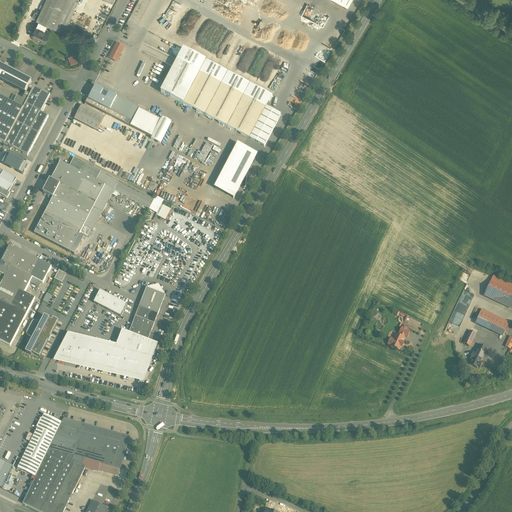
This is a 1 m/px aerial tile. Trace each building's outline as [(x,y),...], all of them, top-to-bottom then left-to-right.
[(79,0),(45,0),(39,14),(36,20),(36,21),(47,26),(63,34),(79,0)] [(47,26),(39,22),(36,27),(35,27),(31,36),(37,39),(36,40),(39,42),(40,40),(45,43),(49,34),(45,31),(47,26)] [(124,48),(117,44),(113,51),(120,55),(124,48)] [(272,96),(184,50),(178,61),(161,93),(264,147),(281,115),(266,108),(272,96)] [(120,55),(113,51),(109,58),(116,62),(120,55)] [(77,52),(67,56),(70,65),(81,62),(77,52)] [(31,83),(6,69),(7,68),(3,67),(3,68),(0,66),(0,79),(26,93),(28,89),(32,91),(34,89),(29,87),(31,83)] [(30,96),(4,145),(3,147),(10,150),(11,148),(28,157),(48,117),(41,113),(50,95),(35,87),(34,89),(32,91),(30,96)] [(104,91),(96,87),(92,94),(91,96),(89,100),(88,99),(85,104),(108,116),(114,105),(100,98),(104,91)] [(12,103),(0,96),(0,142),(4,145),(30,96),(26,93),(22,99),(17,97),(15,102),(13,101),(12,103)] [(140,109),(117,98),(114,105),(108,116),(124,124),(126,119),(133,123),(140,109)] [(106,115),(85,104),(84,107),(104,117),(106,115)] [(84,107),(82,106),(75,120),(97,131),(104,117),(84,107)] [(161,120),(140,109),(133,123),(126,119),(124,124),(152,138),(161,120)] [(152,138),(151,140),(160,144),(171,123),(162,118),(161,120),(152,138)] [(258,154),(238,143),(214,188),(234,199),(258,154)] [(10,155),(7,154),(2,164),(5,165),(5,166),(19,173),(22,175),(28,164),(25,163),(25,162),(10,155)] [(154,200),(74,158),(69,167),(105,186),(114,191),(149,209),(154,200)] [(71,207),(53,198),(34,234),(70,253),(84,226),(89,217),(94,206),(98,208),(102,200),(99,198),(105,186),(69,167),(60,163),(51,180),(51,181),(78,195),(71,207)] [(17,180),(0,169),(0,194),(7,199),(11,193),(9,192),(17,180)] [(78,195),(51,181),(51,180),(50,180),(43,193),(53,198),(71,207),(78,195)] [(98,208),(94,206),(89,217),(84,226),(93,231),(114,191),(105,186),(99,198),(102,200),(98,208)] [(156,196),(154,200),(149,209),(157,213),(162,204),(164,200),(156,196)] [(171,209),(162,204),(157,213),(156,214),(166,219),(171,209)] [(52,267),(19,251),(19,250),(15,248),(14,248),(14,247),(13,247),(12,247),(11,248),(10,248),(9,248),(8,249),(7,251),(7,252),(6,252),(4,256),(5,256),(4,257),(1,261),(2,262),(1,263),(0,262),(0,273),(5,277),(3,282),(2,283),(18,291),(10,306),(0,300),(0,341),(10,347),(35,299),(25,293),(32,278),(43,284),(52,267)] [(55,277),(58,270),(54,268),(49,277),(50,278),(52,275),(55,277)] [(60,270),(56,279),(63,283),(67,273),(60,270)] [(510,291),(505,289),(501,287),(500,287),(496,285),(495,285),(491,283),(491,282),(489,287),(489,288),(487,291),(484,296),(485,296),(489,298),(489,299),(494,301),(498,303),(499,303),(503,305),(504,305),(508,307),(508,308),(508,307),(511,309),(511,292),(510,292),(510,291)] [(2,283),(0,287),(0,300),(10,306),(18,291),(2,283)] [(153,286),(148,288),(148,289),(146,288),(135,317),(154,324),(165,295),(164,295),(164,294),(161,289),(160,290),(154,287),(153,286)] [(127,305),(100,291),(94,303),(121,317),(127,305)] [(48,293),(44,301),(49,304),(53,296),(48,293)] [(509,324),(482,311),(477,322),(504,335),(509,324)] [(50,319),(44,316),(41,322),(36,320),(35,320),(34,320),(32,321),(27,332),(26,333),(27,334),(27,335),(29,336),(33,338),(25,353),(31,355),(32,353),(34,354),(39,357),(48,342),(49,342),(51,337),(50,336),(58,321),(53,318),(52,320),(50,319)] [(154,324),(135,317),(129,333),(122,331),(117,345),(68,334),(54,362),(143,383),(156,350),(151,349),(155,339),(155,338),(155,337),(150,335),(154,324)] [(410,332),(402,328),(399,334),(400,335),(399,336),(404,339),(405,337),(407,338),(410,332)] [(476,335),(470,332),(464,344),(470,347),(476,335)] [(399,336),(396,335),(393,340),(391,339),(388,345),(390,345),(390,346),(399,350),(404,339),(399,336)] [(161,341),(155,339),(151,349),(156,350),(158,351),(161,341)] [(472,360),(470,365),(479,370),(483,363),(481,362),(485,353),(487,354),(489,350),(479,346),(475,353),(472,360)] [(44,414),(18,468),(36,477),(62,423),(44,414)] [(36,477),(23,504),(39,511),(63,511),(75,490),(85,469),(86,467),(72,460),(74,456),(80,432),(82,425),(64,420),(62,423),(36,477)] [(128,437),(82,425),(80,432),(119,443),(112,467),(119,469),(120,469),(128,437)] [(119,443),(80,432),(74,456),(72,460),(86,467),(85,469),(98,472),(98,470),(118,475),(119,469),(112,467),(119,443)] [(0,459),(0,486),(5,488),(14,465),(0,459)] [(106,511),(108,509),(92,501),(87,511),(106,511)]
